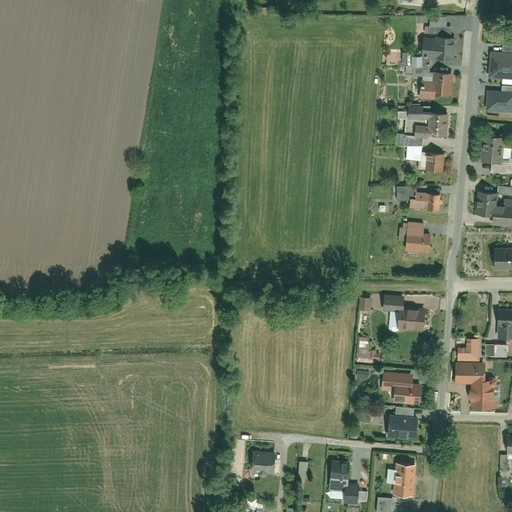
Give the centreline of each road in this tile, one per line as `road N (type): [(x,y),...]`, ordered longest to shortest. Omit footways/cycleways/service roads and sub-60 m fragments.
road 1 (residential): [(449,282),(475,18)]
road 2 (residential): [(243,15),(475,18)]
road 3 (residential): [(436,446),(287,433)]
road 4 (residential): [(438,420),(449,282)]
